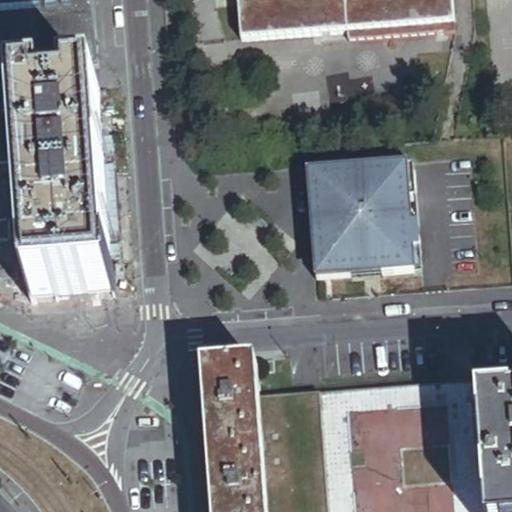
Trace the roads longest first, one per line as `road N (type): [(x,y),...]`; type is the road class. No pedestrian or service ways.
road 1 (residential): [(163,344),(511,319)]
road 2 (residential): [(163,344),(138,0)]
road 3 (residential): [(163,344),(84,456)]
